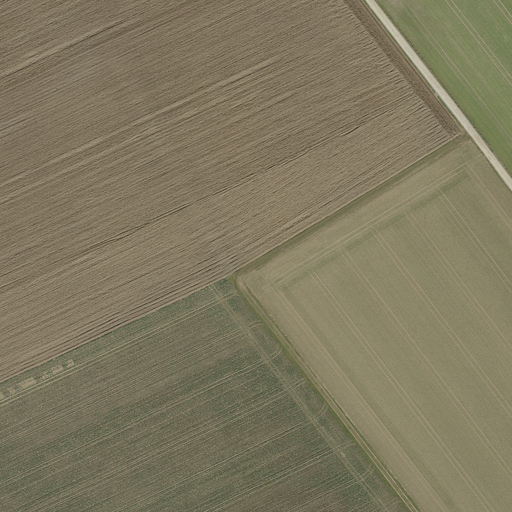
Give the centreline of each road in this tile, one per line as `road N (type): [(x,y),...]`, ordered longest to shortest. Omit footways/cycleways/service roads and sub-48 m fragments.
road 1 (track): [(415,511),(240,277),(472,130)]
road 2 (track): [(511,184),(371,0)]
